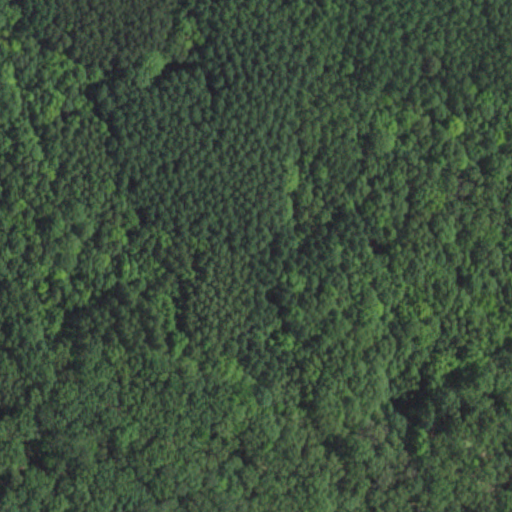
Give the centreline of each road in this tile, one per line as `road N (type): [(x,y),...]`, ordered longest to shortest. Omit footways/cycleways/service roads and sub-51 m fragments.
road 1 (track): [(490,0),(328,65),(189,75),(75,64),(0,28)]
road 2 (track): [(0,409),(11,346),(97,159),(162,120),(189,75)]
